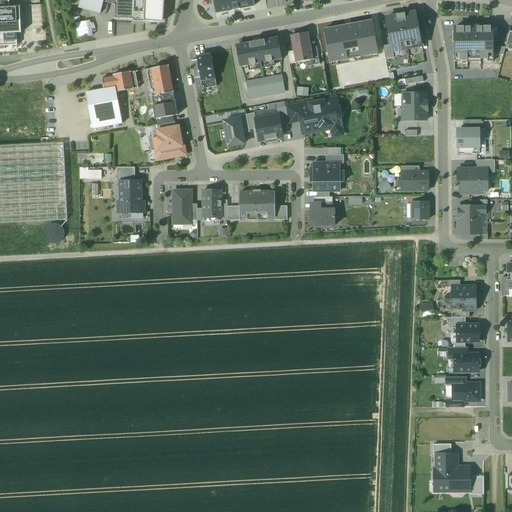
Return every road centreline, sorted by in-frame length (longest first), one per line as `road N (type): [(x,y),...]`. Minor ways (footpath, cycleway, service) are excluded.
road 1 (track): [(0,260),(441,235)]
road 2 (residential): [(427,0),(441,79),(442,243),(493,248)]
road 3 (residential): [(493,248),(495,446),(511,446)]
road 4 (residential): [(191,37),(392,0)]
road 5 (residential): [(0,75),(178,40)]
road 6 (residential): [(204,175),(290,175),(295,244)]
road 7 (residential): [(204,175),(178,40)]
